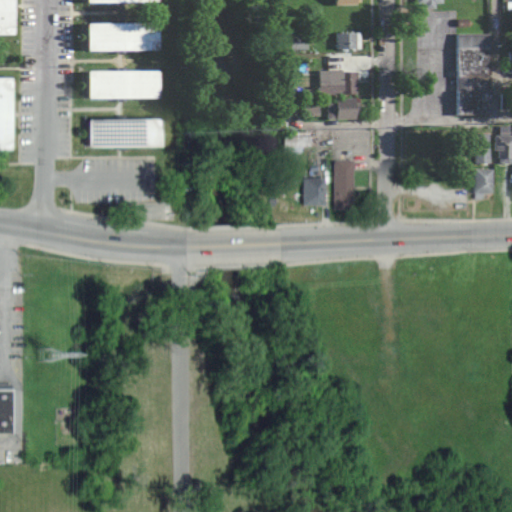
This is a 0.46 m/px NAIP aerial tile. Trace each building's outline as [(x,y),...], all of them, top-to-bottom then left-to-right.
[(9,35),(0,34),(0,0),(9,0),(9,2),(12,2),(12,8),(9,8),(9,35)] [(431,3),(431,8),(420,8),(420,3),(414,3),(414,0),(440,0),(440,3),(431,3)] [(122,53),(115,53),(115,49),(83,49),(83,23),(115,23),(115,20),(121,20),(121,23),(153,24),(153,49),(122,49),(122,53)] [(334,49),(333,33),(358,33),(358,49),(334,49)] [(487,114),(454,115),(454,113),(454,33),(486,33),(487,114)] [(122,101),(115,101),(115,97),(84,97),(84,71),(115,72),(115,69),(122,69),(122,71),(153,71),(153,97),(122,97),(122,101)] [(340,69),(340,73),(354,73),(355,93),(337,94),(336,88),(317,89),(317,70),(340,69)] [(7,148),(0,148),(0,78),(7,78),(7,111),(10,111),(10,117),(7,117),(7,148)] [(356,117),(324,117),(324,99),(356,99),(356,117)] [(123,148),(116,148),(116,145),(84,145),(84,118),(116,119),(116,116),(123,117),(122,119),(154,120),(154,146),(123,145),(123,148)] [(509,164),(497,163),(497,158),(496,158),(496,150),(492,150),(493,135),(497,135),(497,126),(507,127),(507,135),(511,135),(511,145),(510,159),(509,159),(509,164)] [(300,145),(310,144),(309,134),(288,137),(290,150),(301,149),(300,145)] [(351,208),(332,208),(332,160),(351,160),(351,208)] [(479,192),(479,199),(472,199),(472,192),(470,192),(470,170),(490,170),(490,192),(479,192)] [(322,203),(301,203),(301,177),(322,177),(322,203)] [(0,384),(8,384),(8,432),(0,432),(0,384)]
